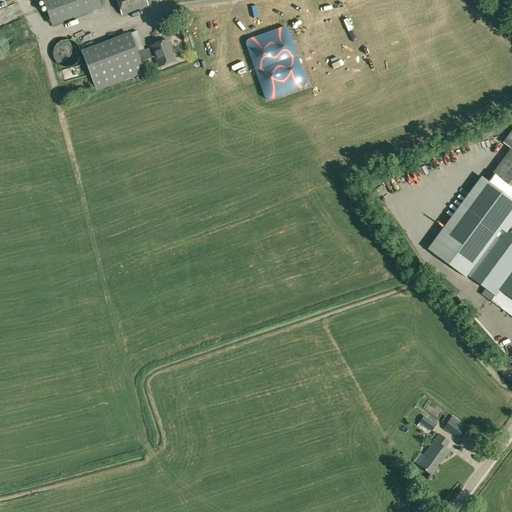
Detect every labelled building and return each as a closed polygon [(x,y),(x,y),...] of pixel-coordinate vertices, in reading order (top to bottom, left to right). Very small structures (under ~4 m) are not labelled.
[(5,0),(0,0),(0,27),(8,24),(4,15),(10,13),(5,0)] [(40,0),(50,26),(99,9),(95,0),(40,0)] [(116,0),(122,15),(148,5),(145,0),(116,0)] [(81,52),(96,91),(145,72),(130,33),(81,52)] [(150,46),(159,68),(176,61),(168,39),(150,46)] [(53,53),(53,54),(53,55),(53,56),(54,57),(54,59),(54,60),(55,61),(56,62),(56,63),(57,64),(58,64),(59,65),(60,66),(61,66),(62,67),(64,67),(65,67),(66,67),(67,67),(69,67),(71,67),(72,66),(73,66),(74,65),(76,64),(77,63),(78,62),(78,61),(79,60),(79,59),(80,58),(80,57),(80,56),(81,55),(81,53),(81,52),(80,51),(80,50),(80,49),(79,47),(79,46),(78,45),(77,44),(76,44),(76,43),(75,42),(74,41),(72,41),(71,40),(70,40),(69,40),(68,40),(67,40),(64,40),(63,40),(62,41),(61,41),(60,42),(59,42),(58,43),(57,44),(56,45),(55,46),(55,47),(54,48),(54,49),(53,50),(53,51),(53,53)] [(491,301),(511,316),(511,234),(503,228),(511,216),(511,148),(511,149),(494,173),(496,175),(490,182),(488,181),(434,254),(466,278),(468,275),(495,295),(491,301)] [(390,181),(394,192),(405,188),(401,177),(390,181)] [(410,195),(421,195),(421,187),(410,186),(410,195)] [(419,423),(431,432),(436,424),(424,416),(419,423)] [(443,428),(459,440),(468,427),(451,416),(443,428)] [(420,467),(431,475),(449,451),(444,448),(449,442),(439,434),(424,454),(427,457),(420,467)]
